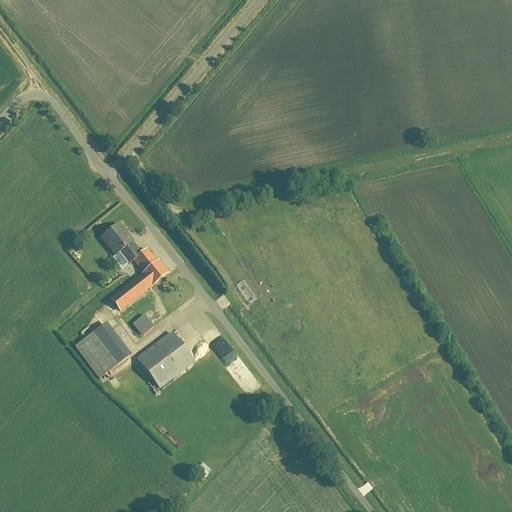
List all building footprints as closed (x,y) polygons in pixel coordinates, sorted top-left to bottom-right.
[(121,222),(104,236),(120,257),(123,255),(138,242),(121,222)] [(138,242),(123,255),(131,264),(137,259),(146,252),(138,242)] [(146,252),(137,259),(147,272),(160,261),(150,248),(146,252)] [(147,272),(113,299),(123,311),(157,284),(158,285),(173,273),(162,259),(160,261),(147,272)] [(150,315),(135,324),(143,338),(158,329),(150,315)] [(134,356),(110,323),(95,333),(120,366),(134,356)] [(178,332),(140,360),(162,390),(200,361),(178,332)] [(101,380),(120,366),(95,333),(76,347),(101,380)] [(248,396),(260,387),(233,350),(221,359),(248,396)] [(197,470),(206,479),(213,472),(204,463),(197,470)]
